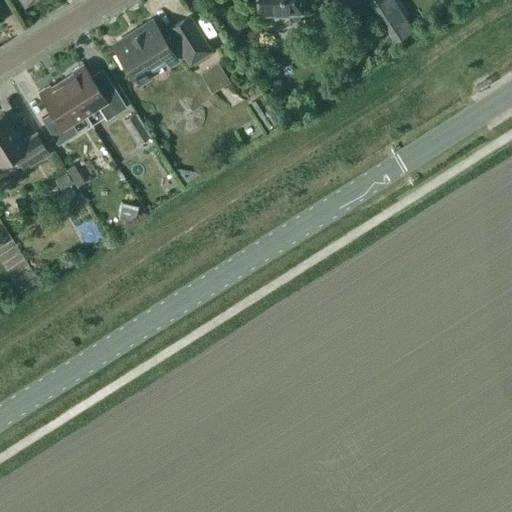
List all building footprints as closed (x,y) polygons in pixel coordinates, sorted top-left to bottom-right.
[(255,0),(256,12),(258,12),(258,15),(273,14),(273,16),(288,16),(287,14),(302,13),(301,0),(255,0)] [(392,3),(390,0),(371,0),(379,11),(392,3)] [(209,50),(188,16),(167,29),(171,34),(163,39),(151,20),(112,44),(132,76),(138,84),(150,77),(147,71),(165,60),(168,65),(178,58),(176,55),(181,51),(188,62),(209,50)] [(409,29),(402,18),(389,27),(396,38),(409,29)] [(229,81),(217,62),(199,74),(211,92),(229,81)] [(61,79),(83,113),(97,105),(105,118),(125,106),(106,75),(94,83),(82,63),(71,69),(72,72),(61,79)] [(70,121),(83,113),(61,79),(49,86),(48,84),(37,91),(50,111),(40,117),(57,143),(76,131),(70,121)] [(149,135),(134,111),(122,119),(137,143),(149,135)] [(23,167),(47,152),(34,131),(20,140),(2,113),(0,114),(0,159),(13,151),(23,167)] [(72,162),(64,167),(75,184),(83,179),(72,162)] [(72,182),(65,171),(54,178),(60,189),(72,182)] [(136,204),(120,200),(117,216),(128,218),(134,214),(136,204)]
